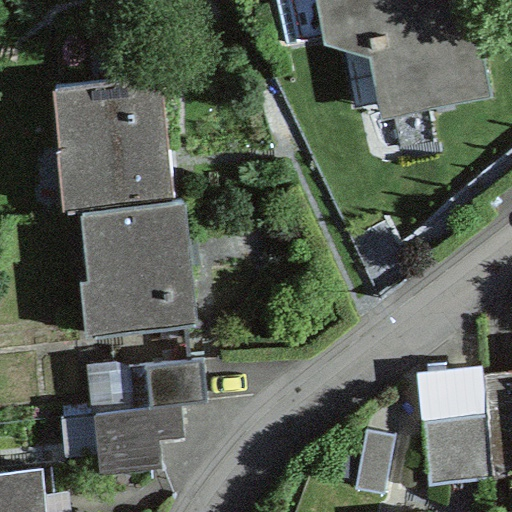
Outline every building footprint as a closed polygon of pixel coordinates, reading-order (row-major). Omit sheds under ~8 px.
[(468,0),(322,0),(329,35),(346,32),(367,43),(386,40),(399,107),(485,90),(468,0)] [(108,38),(112,77),(148,74),(145,39),(153,38),(153,34),(108,38)] [(256,81),(273,141),(302,127),(274,72),(256,81)] [(112,77),(56,83),(56,87),(60,86),(65,142),(61,143),(61,146),(75,144),(80,205),(170,197),(159,73),(148,74),(112,77)] [(170,197),(80,205),(82,210),(88,210),(94,271),(91,271),(92,277),(94,276),(99,329),(96,329),(97,337),(102,337),(102,332),(199,324),(199,319),(193,319),(182,200),(186,200),(185,196),(170,197)] [(206,358),(147,363),(150,404),(181,401),(209,399),(206,358)] [(487,413),(489,431),(511,429),(511,369),(483,372),(487,413)] [(184,433),(181,401),(150,404),(98,408),(103,469),(163,464),(161,435),(184,433)] [(487,413),(426,419),(432,482),(493,476),(489,431),(487,413)] [(511,429),(489,431),(493,476),(511,474),(511,429)] [(46,511),(42,465),(0,469),(0,511),(46,511)]
